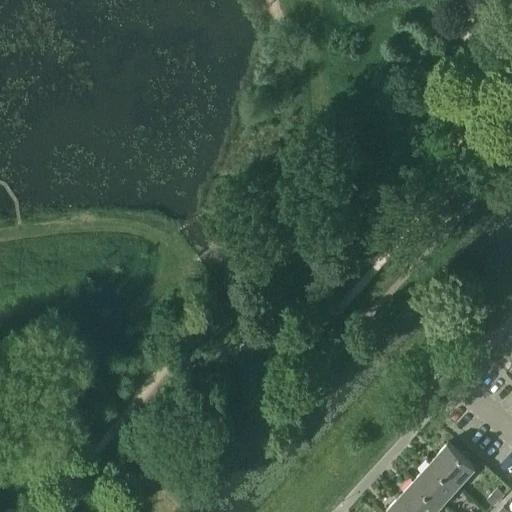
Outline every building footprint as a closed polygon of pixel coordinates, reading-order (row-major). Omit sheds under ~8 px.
[(475,466),(447,441),(430,459),(458,485),(475,466)] [(458,485),(430,459),(414,478),(441,503),(458,485)] [(433,511),(441,503),(414,478),(397,496),(414,511),(433,511)] [(493,505),(504,493),(497,487),(486,498),(493,505)] [(414,511),(397,496),(382,511),(414,511)]
